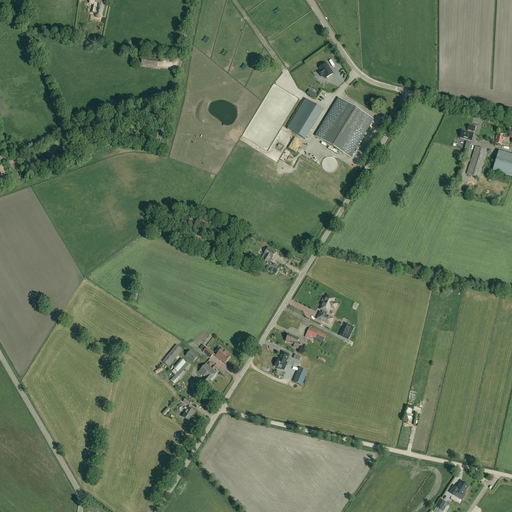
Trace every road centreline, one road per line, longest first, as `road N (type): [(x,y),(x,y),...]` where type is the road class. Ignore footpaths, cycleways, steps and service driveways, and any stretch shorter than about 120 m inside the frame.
road 1 (unclassified): [(157,511),(410,92)]
road 2 (track): [(0,195),(121,152),(166,153),(200,0)]
road 3 (track): [(221,407),(511,476)]
road 4 (unclassified): [(80,511),(75,484),(0,354)]
road 5 (unclassified): [(410,92),(355,71),(309,0)]
